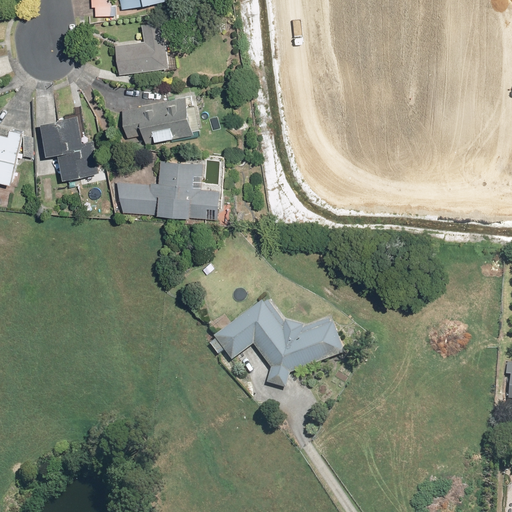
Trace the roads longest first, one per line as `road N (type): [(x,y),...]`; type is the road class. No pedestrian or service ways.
road 1 (residential): [(375,137),(349,136),(329,0)]
road 2 (residential): [(353,0),(375,137)]
road 3 (residential): [(511,142),(375,137)]
